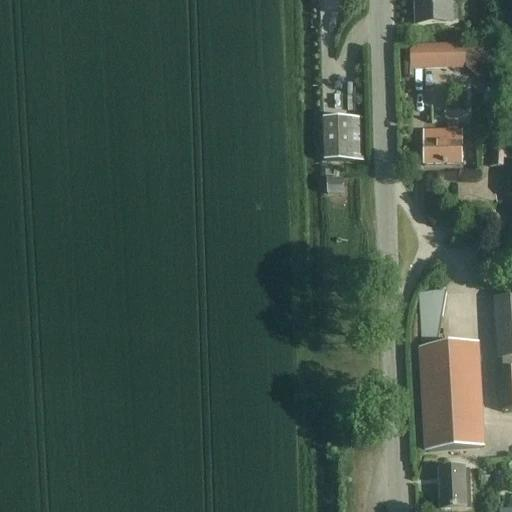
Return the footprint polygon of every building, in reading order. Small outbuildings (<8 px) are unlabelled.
[(334,0),(320,0),(321,27),(335,27),(334,0)] [(415,0),(416,27),(459,26),(458,0),(415,0)] [(479,32),(466,32),(466,41),(480,41),(479,32)] [(404,77),(412,77),(414,78),(414,70),(465,69),(465,48),(412,48),(404,48),(404,77)] [(321,120),(322,163),(352,162),(351,119),(321,120)] [(448,133),(424,133),(424,166),(461,166),(461,132),(457,133),(448,133)] [(490,168),(508,169),(511,146),(508,145),(508,137),(493,136),(490,168)] [(344,179),(328,180),(329,195),(345,195),(344,179)] [(445,292),(419,294),(422,344),(437,342),(445,292)] [(511,299),(494,301),(498,361),(500,361),(501,373),(499,373),(502,413),(511,411),(511,299)] [(423,352),(428,452),(481,449),(476,349),(438,351),(423,352)] [(439,472),(440,511),(467,511),(466,472),(439,472)]
